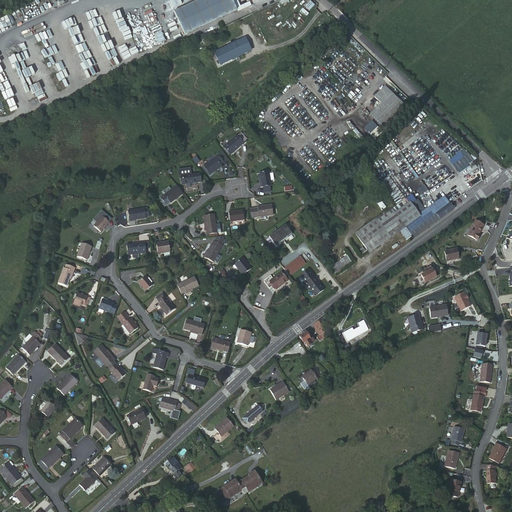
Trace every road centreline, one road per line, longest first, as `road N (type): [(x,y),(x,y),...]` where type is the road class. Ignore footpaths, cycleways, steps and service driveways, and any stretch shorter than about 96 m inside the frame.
road 1 (residential): [(244,375),(194,360),(189,347),(154,332),(112,275),(121,232),(173,222),(208,197),(245,192)]
road 2 (residential): [(482,511),(477,477),(504,359),(489,269),(506,219),(505,182)]
road 3 (secondary): [(505,182),(297,328),(244,375)]
road 4 (secondary): [(244,375),(97,511)]
